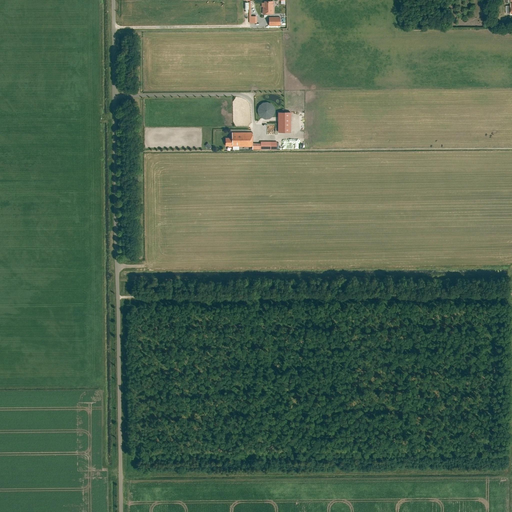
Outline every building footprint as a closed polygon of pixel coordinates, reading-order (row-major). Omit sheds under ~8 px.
[(247,3),(248,24),(256,23),(256,16),(250,16),(249,2),(247,3)] [(274,14),(273,2),(265,2),(265,3),(263,3),(262,7),(264,7),(264,9),(263,9),(263,13),(274,14)] [(280,18),(269,17),(269,26),(280,26),(280,18)] [(261,101),(255,114),(269,120),(275,107),(261,101)] [(276,132),(290,132),(290,112),(276,112),(276,132)] [(252,143),(253,133),(232,133),(232,139),(226,138),(226,146),(230,146),(230,147),(252,147),(252,143)]
